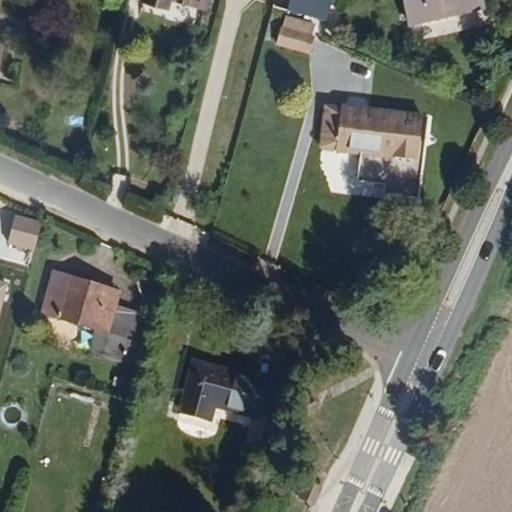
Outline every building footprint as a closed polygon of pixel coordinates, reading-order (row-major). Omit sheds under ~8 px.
[(180,0),(210,9),(213,0),(148,0),(172,7),(174,0),(180,0)] [(291,0),(291,4),(329,13),(331,0),(291,0)] [(484,9),(481,0),(406,0),(413,25),(484,9)] [(316,46),(320,25),(285,18),(281,39),(316,46)] [(358,154),(361,109),(344,107),(343,110),(326,108),(322,147),(336,148),(336,152),(358,154)] [(420,195),(425,141),(431,142),(434,123),(426,121),(427,116),(361,109),(358,154),(368,155),(366,179),(394,182),(393,191),(420,195)] [(108,293),(113,276),(45,257),(33,298),(100,319),(108,293)] [(111,322),(118,296),(108,293),(100,319),(111,322)] [(124,326),(132,300),(118,296),(111,322),(124,326)] [(268,380),(251,374),(252,371),(177,348),(161,400),(192,409),(197,395),(244,408),(236,437),(251,442),(268,380)] [(295,408),(309,393),(293,379),(280,394),(295,408)] [(314,506),(322,486),(309,481),(301,500),(314,506)]
